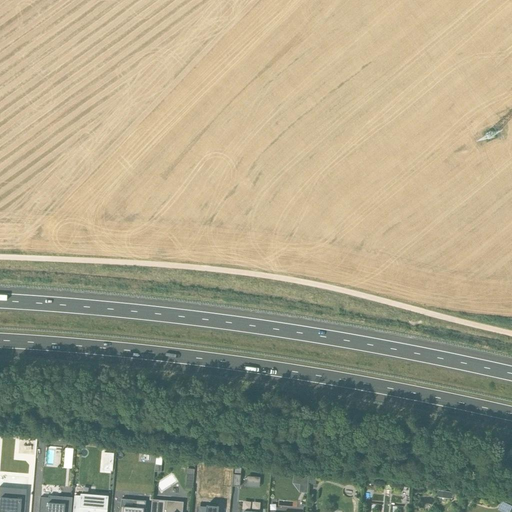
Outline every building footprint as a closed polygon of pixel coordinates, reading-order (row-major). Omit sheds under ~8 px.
[(73,449),(66,448),(64,468),(72,469),(73,449)] [(104,453),(102,471),(113,471),(114,453),(104,453)] [(241,475),(233,474),(232,486),(240,487),(241,475)] [(249,474),(248,485),(261,486),(261,475),(249,474)] [(0,500),(0,511),(24,511),(27,491),(0,489),(0,498),(1,498),(1,501),(0,500)] [(39,509),(39,511),(64,511),(65,504),(72,505),(72,498),(49,496),(48,510),(39,509)] [(75,496),(73,511),(107,511),(109,496),(108,496),(108,498),(81,496),(75,496)] [(511,500),(503,498),(499,509),(508,511),(510,511),(511,508),(511,500)] [(146,501),(136,500),(136,508),(121,507),(120,511),(146,511),(147,509),(145,509),(146,501)] [(182,511),(184,502),(153,500),(151,511),(182,511)]
